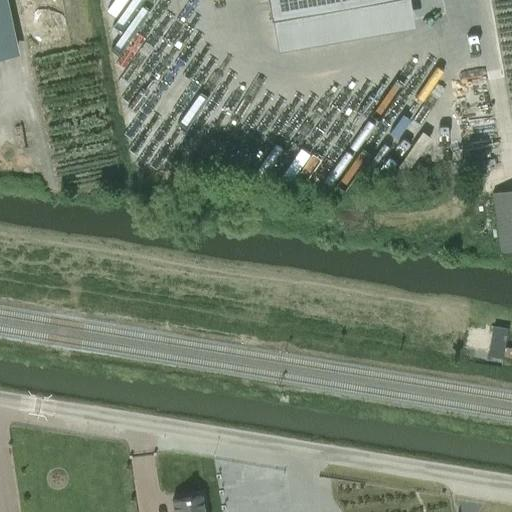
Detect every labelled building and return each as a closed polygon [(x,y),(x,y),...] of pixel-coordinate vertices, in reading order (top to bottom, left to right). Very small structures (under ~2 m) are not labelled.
[(4,0),(0,0),(0,57),(16,54),(4,0)] [(405,0),(262,0),(268,29),(406,3),(405,0)] [(426,71),(427,91),(456,89),(455,70),(426,71)] [(314,165),(314,127),(225,126),(224,164),(314,165)] [(511,250),(511,191),(492,194),(500,252),(511,250)] [(511,357),(511,347),(505,347),(507,326),(490,325),(488,355),(511,357)] [(208,511),(207,495),(174,500),(175,511),(208,511)]
